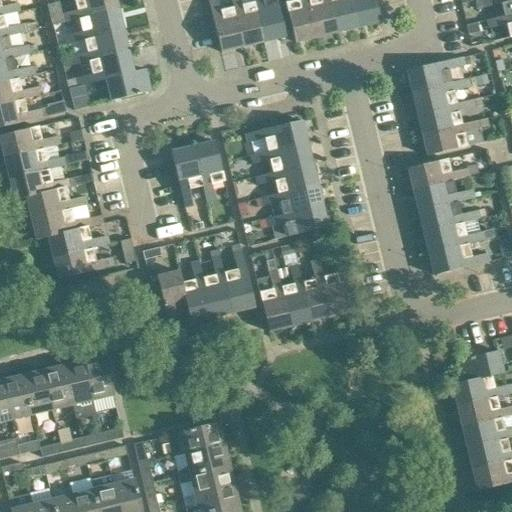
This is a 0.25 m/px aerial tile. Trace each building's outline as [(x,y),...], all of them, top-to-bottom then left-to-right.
[(79,20),(118,10),(115,0),(74,0),(76,9),(60,13),(62,22),(78,18),(79,20)] [(233,8),(232,7),(219,11),(216,0),(207,0),(221,52),(242,47),(233,8)] [(254,3),(254,2),(241,6),(239,0),(230,0),(232,7),(233,8),(242,47),(263,42),(254,3)] [(285,37),(280,19),(275,0),(263,0),(262,1),(261,0),(252,0),(254,2),(254,3),(263,42),(285,37)] [(306,0),(298,0),(285,4),(294,43),(316,38),(306,0)] [(328,0),(306,0),(316,38),(337,33),(328,0)] [(351,0),(328,0),(337,33),(358,28),(351,0)] [(351,0),(358,28),(380,22),(374,0),(351,0)] [(504,18),(511,15),(511,0),(482,0),(484,8),(500,4),(503,17),(504,18)] [(0,15),(3,15),(19,11),(17,3),(1,7),(0,1),(0,15)] [(84,41),(123,31),(118,10),(79,20),(81,31),(65,35),(67,43),(84,39),(84,41)] [(0,37),(8,36),(25,32),(22,23),(6,27),(3,15),(0,15),(0,37)] [(509,38),(511,37),(511,15),(504,18),(503,17),(487,21),(490,30),(506,26),(509,38)] [(478,22),(466,25),(468,34),(480,31),(478,22)] [(89,62),(128,53),(123,31),(84,41),(86,51),(70,55),(72,64),(88,60),(89,62)] [(0,60),(13,57),(29,53),(27,45),(11,49),(8,36),(0,37),(0,60)] [(133,73),(133,72),(128,53),(89,62),(91,72),(75,76),(78,88),(106,81),(105,80),(133,73)] [(0,82),(18,78),(35,74),(33,66),(16,70),(13,57),(0,60),(0,82)] [(447,69),(464,65),(462,58),(406,71),(412,93),(451,83),(451,82),(447,69)] [(511,68),(499,72),(501,81),(511,77),(511,68)] [(110,101),(150,92),(145,70),(133,72),(133,73),(105,80),(106,81),(110,101)] [(0,105),(23,100),(24,100),(23,99),(39,95),(37,86),(21,90),(18,78),(0,82),(0,105)] [(457,105),(457,104),(456,104),(453,90),(469,87),(467,79),(451,82),(451,83),(412,93),(417,114),(457,105)] [(73,110),(81,109),(77,92),(69,93),(73,110)] [(457,111),(474,107),(483,106),(481,97),(472,100),(457,104),(457,105),(417,114),(422,136),(462,126),(461,124),(457,111)] [(27,112),(24,100),(23,100),(0,105),(0,128),(45,117),(43,108),(27,112)] [(427,156),(446,152),(466,147),(463,133),(479,129),(477,120),(461,124),(462,126),(422,136),(427,156)] [(267,153),(306,143),(301,121),(245,135),(247,143),(264,139),(267,152),(267,153)] [(43,149),(43,150),(60,146),(57,137),(41,141),(38,127),(0,136),(0,143),(4,159),(43,149)] [(192,147),(202,187),(206,203),(214,201),(210,184),(223,182),(214,142),(192,147)] [(272,174),(312,164),(306,143),(267,153),(267,152),(250,156),(252,164),(269,160),(272,173),(272,174)] [(189,190),(202,187),(192,147),(171,152),(184,208),(193,206),(189,190)] [(46,163),(43,150),(43,149),(4,159),(9,180),(48,171),(49,172),(65,168),(63,159),(46,163)] [(479,165),(466,169),(450,173),(447,160),(407,169),(412,190),(452,180),(453,181),(481,174),(479,165)] [(277,195),(317,185),(312,164),(272,174),(272,173),(256,177),(258,185),(274,181),(277,194),(277,195)] [(52,184),(49,172),(48,171),(9,180),(14,201),(26,198),(26,199),(65,190),(70,189),(68,180),(52,184)] [(452,181),(453,181),(452,180),(412,190),(418,211),(457,202),(473,198),(471,190),(455,194),(452,181)] [(279,203),(282,215),(282,216),(322,207),(317,185),(277,195),(277,194),(261,198),(263,207),(279,203)] [(69,203),(65,190),(26,199),(31,221),(71,212),(87,208),(85,199),(69,203)] [(484,209),(476,211),(460,215),(457,202),(418,211),(423,232),(462,223),(478,219),(486,217),(484,209)] [(287,237),(327,227),(322,207),(282,216),(282,215),(266,219),(268,228),(284,224),(287,237)] [(74,225),(71,212),(31,221),(36,240),(47,237),(48,240),(92,230),(90,221),(74,225)] [(253,230),(268,228),(266,219),(251,223),(253,230)] [(428,254),(467,244),(483,240),(481,232),(465,236),(462,223),(423,232),(428,254)] [(92,248),(108,244),(106,235),(90,239),(88,231),(92,230),(48,240),(52,257),(92,248)] [(125,264),(135,261),(130,239),(120,242),(125,264)] [(489,262),(487,254),(487,253),(470,257),(467,244),(428,254),(433,275),(489,262)] [(95,261),(92,248),(52,257),(58,280),(113,266),(111,257),(95,261)] [(142,252),(144,260),(161,256),(159,248),(142,252)] [(232,313),(254,307),(241,252),(233,254),(237,270),(224,273),(232,313)] [(322,278),(332,317),(354,312),(342,263),(349,261),(347,252),(339,253),(340,256),(332,258),(336,274),(323,277),(322,278)] [(232,313),(224,273),(220,257),(211,259),(215,275),(202,278),(211,318),(232,313)] [(322,278),(323,277),(319,261),(311,263),(315,279),(302,282),(311,322),(332,317),(322,278)] [(211,318),(202,278),(198,262),(190,264),(194,280),(182,283),(180,284),(187,312),(190,323),(211,318)] [(311,322),(302,282),(298,266),(289,268),(293,284),(280,288),(289,327),(311,322)] [(289,327),(280,288),(276,271),(268,273),(272,290),(259,293),(268,332),(289,327)] [(180,284),(182,283),(179,272),(156,277),(166,317),(187,312),(180,284)] [(502,374),(502,371),(497,351),(457,361),(463,382),(491,376),(491,377),(502,374)] [(112,395),(103,357),(90,360),(89,354),(81,355),(92,400),(112,395)] [(71,405),(92,400),(81,355),(74,357),(75,363),(62,367),(71,405)] [(71,405),(62,367),(49,370),(48,363),(40,365),(51,410),(71,405)] [(31,415),(51,410),(40,365),(33,367),(35,373),(21,376),(31,415)] [(31,415),(21,376),(9,379),(7,373),(0,374),(0,375),(11,419),(31,415)] [(0,422),(11,419),(0,375),(0,422)] [(490,377),(491,377),(491,376),(463,382),(451,385),(456,406),(496,397),(511,394),(509,385),(493,389),(490,377)] [(495,397),(496,397),(456,406),(461,427),(500,418),(500,417),(511,414),(511,406),(498,410),(495,397)] [(506,439),(511,437),(511,427),(503,430),(500,418),(461,427),(466,448),(506,439)] [(185,454),(229,443),(227,436),(221,437),(218,424),(180,433),(185,454)] [(102,443),(123,438),(121,428),(100,433),(102,443)] [(82,448),(102,443),(100,433),(80,438),(82,448)] [(0,459),(20,455),(17,445),(15,437),(0,440),(0,459)] [(62,453),(82,448),(80,438),(59,443),(62,453)] [(505,439),(506,439),(466,448),(471,469),(511,460),(511,459),(511,450),(508,452),(505,439)] [(39,448),(37,440),(17,445),(20,455),(40,450),(39,448)] [(148,463),(143,442),(133,445),(138,465),(148,463)] [(42,458),(62,453),(59,443),(39,448),(40,450),(42,458)] [(177,478),(228,466),(225,452),(231,450),(229,443),(185,454),(188,469),(176,472),(177,478)] [(127,456),(125,446),(125,445),(104,450),(107,461),(127,456)] [(87,465),(107,461),(104,450),(84,455),(87,465)] [(66,471),(87,465),(84,455),(64,460),(66,471)] [(45,476),(66,471),(64,460),(42,465),(45,476)] [(511,468),(510,460),(511,460),(471,469),(477,491),(511,482),(511,468)] [(24,472),(23,470),(22,463),(1,468),(3,477),(24,472)] [(152,483),(148,463),(138,465),(143,485),(152,483)] [(26,480),(45,476),(42,465),(23,470),(24,472),(26,480)] [(194,495),(239,484),(237,476),(231,478),(228,466),(177,478),(179,485),(191,482),(194,495)] [(98,511),(93,491),(90,480),(70,485),(76,511),(98,511)] [(140,511),(138,499),(133,481),(113,486),(119,511),(140,511)] [(157,503),(152,483),(143,485),(148,506),(157,503)] [(198,511),(213,511),(238,506),(234,493),(241,491),(239,484),(194,495),(198,511)] [(76,511),(70,485),(69,485),(71,496),(52,500),(55,511),(76,511)] [(119,511),(113,486),(93,491),(98,511),(119,511)] [(55,511),(52,500),(51,501),(48,491),(30,495),(33,511),(55,511)] [(33,511),(30,495),(8,500),(11,510),(11,511),(33,511)] [(159,511),(157,503),(148,506),(149,511),(159,511)]
